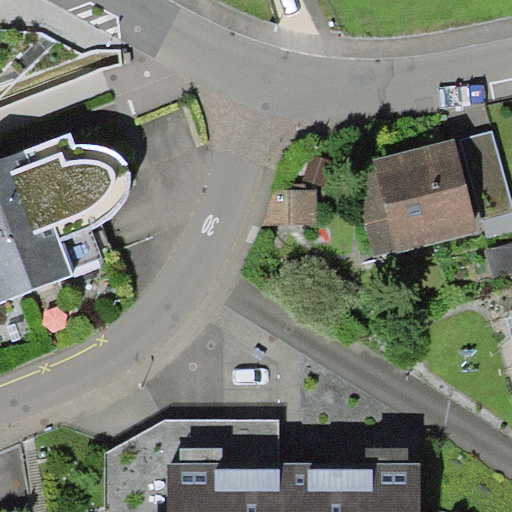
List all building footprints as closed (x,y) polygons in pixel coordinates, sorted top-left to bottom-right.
[(511,203),(493,131),(460,139),(481,219),(511,211),(511,203)] [(70,133),(0,159),(0,302),(104,265),(92,228),(95,228),(99,226),(107,221),(112,217),(120,208),(126,201),(128,196),(130,189),(132,184),(132,181),(132,178),(133,172),(130,167),(128,163),(124,157),(120,153),(114,150),(107,147),(101,146),(94,144),(86,144),(81,144),(76,144),(70,133)] [(480,232),(455,137),(373,158),(376,170),(396,249),(397,253),(480,232)] [(312,153),(303,178),(322,186),(332,161),(312,153)] [(396,249),(376,170),(370,172),(364,217),(374,255),(396,249)] [(292,190),(273,190),(262,224),(318,223),(318,189),(307,189),(307,183),(293,183),(292,190)] [(511,242),(486,250),(494,278),(511,272),(511,242)] [(223,448),(180,447),(180,463),(223,463),(223,448)] [(366,447),(365,463),(408,464),(408,448),(366,447)] [(180,463),(168,463),(167,511),(421,511),(421,464),(408,464),(365,463),(302,463),(223,463),(180,463)]
